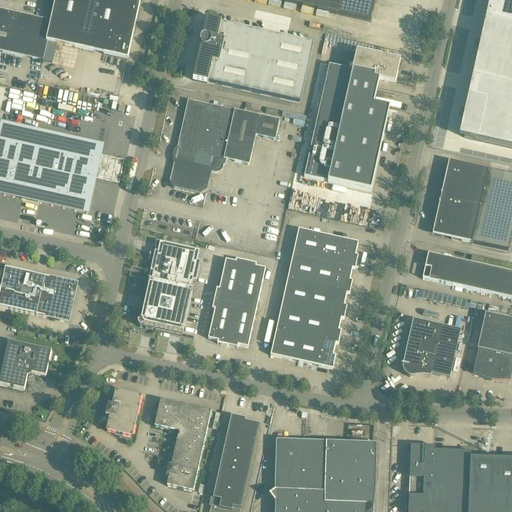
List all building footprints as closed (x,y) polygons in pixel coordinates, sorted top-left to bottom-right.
[(55,0),(50,22),(46,43),(47,43),(127,61),(140,0),(55,0)] [(268,0),(370,23),(375,0),(268,0)] [(511,0),(490,0),(486,18),(511,24),(511,0)] [(43,62),(47,43),(46,43),(50,22),(0,10),(0,52),(43,62)] [(472,78),(511,87),(511,24),(486,18),(485,23),(486,23),(484,30),(483,30),(472,78)] [(200,48),(192,82),(207,85),(208,84),(300,104),(313,45),(221,24),(221,23),(206,20),(202,40),(201,40),(200,41),(199,42),(199,44),(199,45),(199,47),(200,48)] [(391,62),(389,62),(389,61),(356,53),(352,72),(329,66),(304,178),(370,193),(389,110),(373,106),(379,82),(395,85),(397,74),(396,74),(397,71),(396,69),(396,67),(394,65),(393,64),(391,62)] [(511,87),(472,78),(472,81),(471,89),(470,89),(461,128),(466,130),(463,139),(511,150),(511,87)] [(110,107),(111,97),(101,97),(101,106),(110,107)] [(174,164),(169,183),(174,189),(200,195),(206,191),(210,175),(213,173),(214,172),(217,173),(220,170),(221,168),(223,167),(225,165),(226,161),(249,166),(256,137),(275,141),(279,122),(260,117),(245,114),(243,114),(207,106),(188,101),(177,148),(177,150),(175,160),(174,164)] [(301,119),(302,113),(279,108),(278,114),(301,119)] [(42,134),(44,128),(32,125),(30,132),(42,134)] [(87,213),(95,181),(101,151),(0,127),(0,193),(23,199),(23,200),(25,200),(25,199),(37,202),(37,203),(39,203),(87,213)] [(443,173),(444,184),(437,215),(432,224),(434,226),(432,236),(508,253),(510,241),(511,240),(511,176),(448,163),(446,173),(443,173)] [(298,231),(270,357),(333,371),(336,358),(333,357),(335,345),(338,346),(341,333),(338,332),(341,320),(344,321),(347,308),(344,307),(347,295),(349,296),(352,283),(349,282),(352,270),(355,271),(358,258),(355,257),(358,244),(298,231)] [(194,293),(194,292),(191,291),(193,283),(196,283),(200,263),(197,263),(199,253),(160,244),(157,254),(154,253),(150,273),(153,274),(151,283),(148,282),(148,283),(149,283),(141,321),(137,323),(138,327),(141,329),(144,326),(183,335),(192,292),(194,293)] [(511,273),(428,255),(422,280),(511,300),(511,273)] [(235,264),(225,262),(219,291),(216,290),(212,310),(214,311),(208,340),(218,343),(217,345),(237,349),(238,347),(248,349),(265,270),(255,268),(256,266),(236,261),(235,264)] [(77,286),(5,270),(0,291),(0,309),(68,324),(68,294),(74,294),(76,287),(77,287),(77,286)] [(398,295),(409,296),(410,284),(400,283),(398,295)] [(509,383),(511,370),(511,321),(485,316),(477,351),(478,352),(473,375),(492,376),(509,383)] [(424,378),(430,379),(431,378),(430,378),(431,376),(450,380),(460,332),(413,321),(403,366),(401,366),(404,367),(404,369),(404,370),(405,371),(407,375),(408,375),(409,376),(410,376),(410,378),(412,379),(418,378),(424,378)] [(31,375),(35,376),(46,378),(51,352),(8,343),(0,379),(0,385),(24,391),(27,377),(28,377),(29,379),(32,377),(31,375)] [(108,405),(106,413),(105,417),(109,418),(106,432),(132,438),(141,397),(115,391),(112,406),(108,405)] [(211,413),(160,402),(154,428),(175,432),(174,434),(176,437),(178,437),(170,472),(167,471),(167,473),(166,477),(169,477),(166,487),(193,493),(211,413)] [(209,511),(240,511),(259,426),(244,423),(245,420),(231,417),(213,499),(211,499),(209,507),(211,508),(209,511)] [(323,511),(326,444),(276,442),(274,493),(271,495),(271,500),(274,502),(273,511),(323,511)] [(326,444),(323,511),(371,511),(372,496),(374,497),(376,446),(326,444)] [(434,448),(410,447),(407,511),(511,511),(511,461),(480,460),(480,454),(434,452),(434,448)]
